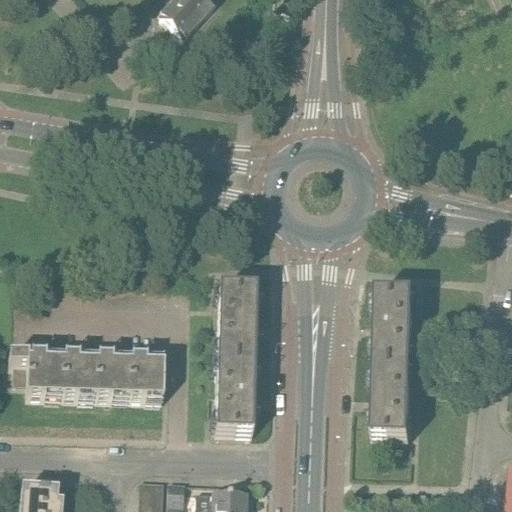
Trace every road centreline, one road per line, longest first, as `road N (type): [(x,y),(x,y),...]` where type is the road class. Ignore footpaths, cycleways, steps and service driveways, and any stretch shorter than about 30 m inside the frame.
road 1 (unknown): [(189,463),(188,356),(176,330),(154,321),(23,324)]
road 2 (tertiary): [(277,173),(0,126)]
road 3 (tertiary): [(0,153),(272,198)]
road 4 (residential): [(488,445),(510,226)]
road 5 (residential): [(335,511),(342,324),(326,301)]
road 6 (tertiary): [(307,511),(314,333)]
road 7 (residential): [(306,301),(286,324),(281,466)]
road 8 (residential): [(113,462),(281,466)]
road 9 (residential): [(134,97),(50,0)]
